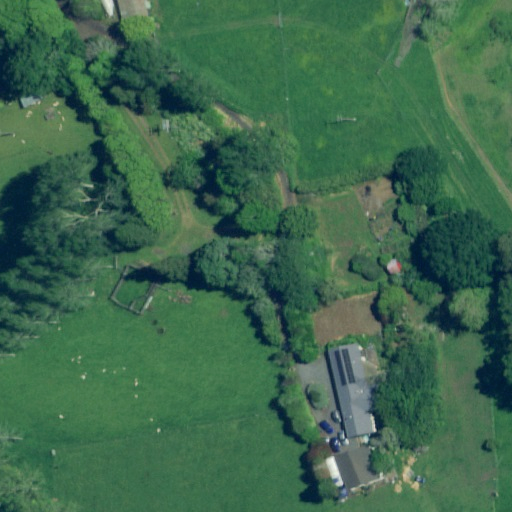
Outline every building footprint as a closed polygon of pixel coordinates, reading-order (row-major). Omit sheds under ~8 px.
[(119,0),(125,27),(153,21),(148,0),(119,0)] [(413,0),(402,0),(403,2),(405,1),(405,8),(414,7),(413,0)] [(404,273),(402,260),(390,262),(393,275),(404,273)] [(374,390),(363,344),(332,352),(353,438),(378,433),(373,413),(390,409),(385,388),(374,390)] [(383,479),(371,447),(340,458),(352,491),(383,479)]
